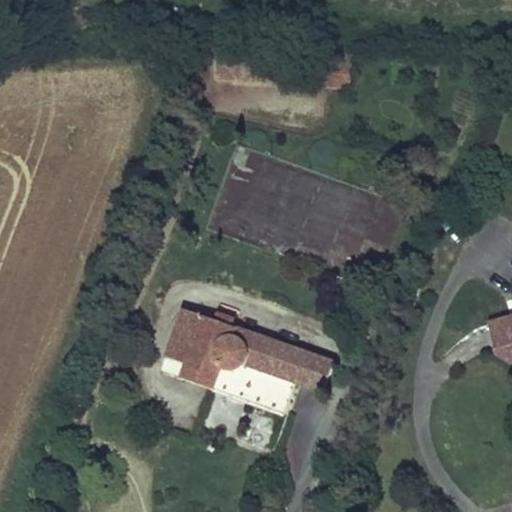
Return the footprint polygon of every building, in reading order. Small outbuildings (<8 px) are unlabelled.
[(270,48),(217,45),(215,76),(268,80),(270,48)] [(352,55),(326,53),(324,88),(350,90),(352,55)] [(378,266),(400,210),(356,193),(344,225),(360,231),(351,256),(378,266)] [(217,321),(184,310),(168,356),(188,364),(183,378),(215,389),(222,366),(228,370),(233,371),(238,370),(242,368),(245,365),(295,381),(305,351),(227,325),(217,321)] [(219,313),(217,321),(227,325),(230,317),(219,313)] [(511,317),(486,324),(494,351),(511,321),(511,317)] [(511,321),(494,351),(495,356),(511,365),(511,321)]
